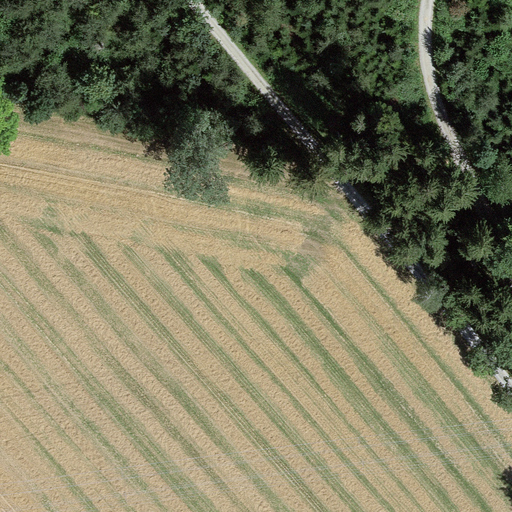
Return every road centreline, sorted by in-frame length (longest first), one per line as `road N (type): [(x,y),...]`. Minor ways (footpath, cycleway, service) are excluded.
road 1 (track): [(511,374),(197,0)]
road 2 (track): [(511,258),(430,85),(432,0)]
